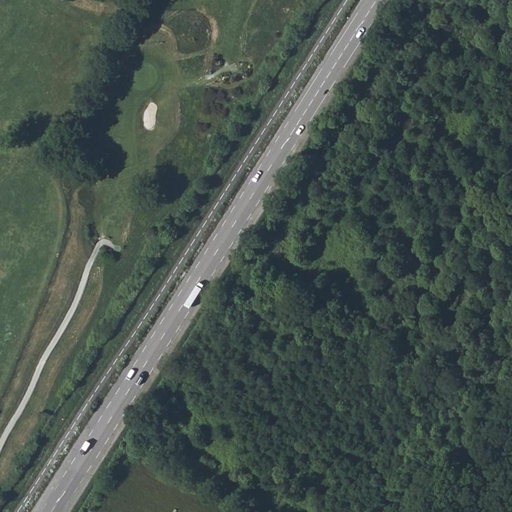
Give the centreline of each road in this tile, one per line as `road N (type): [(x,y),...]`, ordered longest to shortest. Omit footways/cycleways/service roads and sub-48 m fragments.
road 1 (secondary): [(51,511),(378,0)]
road 2 (track): [(0,441),(78,296),(116,272),(176,180)]
